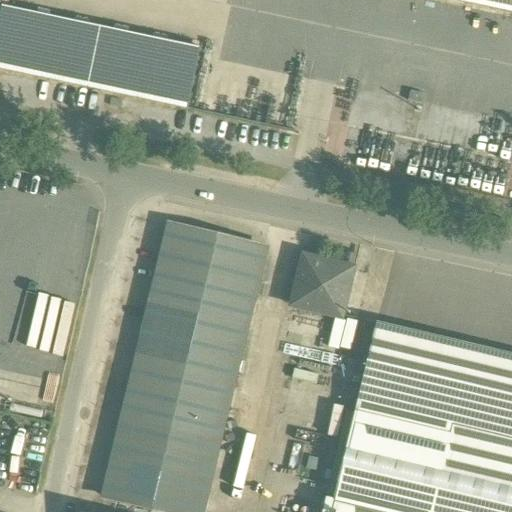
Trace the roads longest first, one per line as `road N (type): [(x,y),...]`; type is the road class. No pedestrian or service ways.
road 1 (residential): [(511,255),(124,173)]
road 2 (residential): [(48,511),(124,173)]
road 3 (residential): [(124,173),(0,148)]
